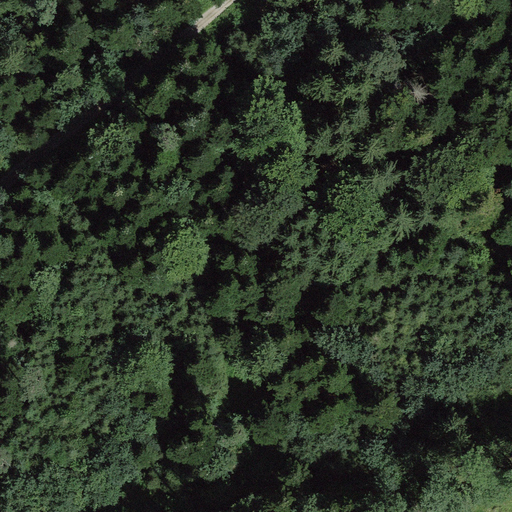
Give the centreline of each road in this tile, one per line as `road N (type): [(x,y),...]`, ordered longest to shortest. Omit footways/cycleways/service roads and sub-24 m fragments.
road 1 (track): [(0,182),(241,0)]
road 2 (track): [(511,465),(310,494),(245,511)]
